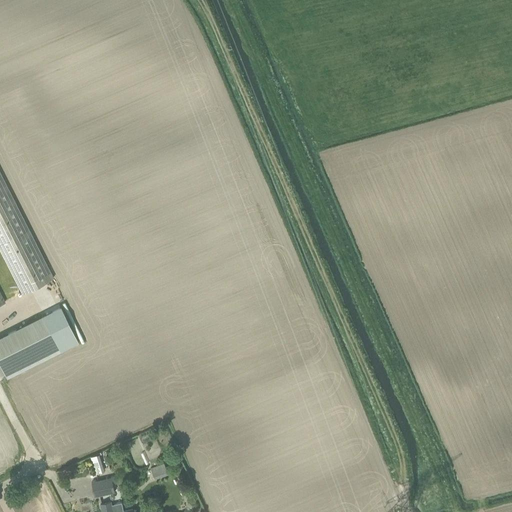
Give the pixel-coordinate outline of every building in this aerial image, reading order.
[(51,277),(0,175),(0,252),(20,293),(51,277)] [(60,307),(0,336),(0,364),(7,378),(78,342),(60,307)] [(100,454),(91,456),(96,474),(105,472),(100,454)] [(154,479),(168,474),(164,463),(150,468),(154,479)] [(115,492),(111,476),(91,480),(94,496),(115,492)] [(131,511),(131,509),(115,511),(113,511),(111,501),(99,504),(101,511),(131,511)]
